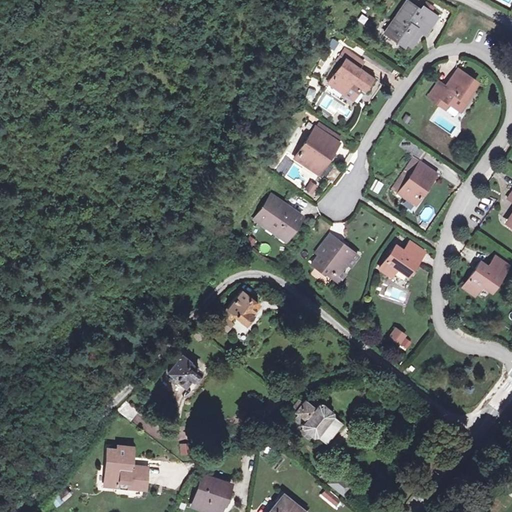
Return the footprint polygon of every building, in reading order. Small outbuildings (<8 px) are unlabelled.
[(384,33),(400,43),(405,43),(409,36),(417,35),(420,31),(424,34),(437,16),(422,5),(419,9),(406,1),(384,33)] [(410,46),(417,35),(409,36),(405,43),(410,46)] [(358,59),(344,49),(335,61),(341,64),(328,83),(342,94),(351,82),(359,87),(363,90),(371,78),(357,68),(354,66),(358,59)] [(462,97),(474,79),(455,67),(447,79),(440,74),(427,95),(439,103),(442,98),(448,102),(457,108),(464,98),(462,97)] [(359,87),(351,82),(342,94),(351,99),(359,87)] [(445,107),(448,102),(442,98),(439,103),(445,107)] [(319,124),(316,128),(335,141),(338,137),(319,124)] [(329,154),(336,143),(335,141),(316,128),(315,127),(293,157),(304,165),(307,160),(316,167),(326,152),(329,154)] [(404,139),(399,146),(418,158),(423,151),(404,139)] [(436,171),(413,156),(391,185),(414,201),(436,171)] [(313,171),(316,167),(307,160),(304,165),(313,171)] [(320,175),(333,184),(340,175),(343,171),(329,161),(320,175)] [(373,178),(369,189),(377,192),(381,182),(373,178)] [(310,195),(316,184),(308,180),(302,190),(310,195)] [(283,203),(270,194),(253,218),(263,224),(265,221),(277,230),(281,224),(290,230),(300,215),(288,206),(286,209),(281,205),(283,203)] [(284,239),(290,230),(281,224),(277,230),(265,221),(263,224),(284,239)] [(344,243),(330,232),(327,235),(341,246),(344,243)] [(349,264),(358,253),(344,243),(341,246),(327,235),(315,250),(318,252),(311,261),(323,270),(327,265),(333,270),(330,274),(337,280),(344,271),(340,268),(346,261),(349,264)] [(407,271),(423,249),(410,239),(404,247),(396,241),(380,264),(390,271),(397,263),(407,271)] [(260,243),(258,251),(267,253),(269,245),(260,243)] [(491,288),(509,264),(496,254),(489,264),(481,258),(463,283),(474,292),(482,281),(491,288)] [(344,271),(349,264),(346,261),(340,268),(344,271)] [(244,320),(258,301),(240,287),(226,305),(234,311),(233,312),(244,320)] [(233,312),(234,311),(226,305),(222,310),(230,317),(233,312)] [(230,320),(219,311),(213,318),(225,327),(230,320)] [(393,324),(387,332),(397,340),(403,332),(393,324)] [(409,337),(404,334),(400,340),(404,344),(409,337)] [(188,357),(180,351),(166,369),(173,375),(173,376),(181,383),(187,375),(189,376),(196,366),(187,358),(188,357)] [(173,376),(173,375),(166,369),(162,373),(170,380),(173,376)] [(115,405),(129,417),(137,407),(125,396),(115,405)] [(328,411),(329,410),(314,398),(312,401),(307,396),(302,401),(298,398),(297,401),(293,398),(289,404),(292,407),(291,408),(294,411),(290,416),(296,421),(295,423),(309,434),(311,432),(328,411)] [(337,419),(328,411),(311,432),(321,440),(337,419)] [(117,444),(108,443),(105,478),(120,479),(120,476),(127,477),(127,482),(144,484),(146,462),(127,460),(127,454),(130,454),(131,442),(117,441),(117,444)] [(340,490),(347,482),(331,469),(325,477),(340,490)] [(229,480),(202,471),(192,503),(215,510),(219,496),(224,498),(229,480)] [(105,483),(127,484),(127,482),(127,477),(120,476),(120,479),(105,478),(105,483)] [(318,493),(333,506),(340,498),(325,485),(318,493)] [(50,499),(57,508),(72,496),(65,487),(50,499)] [(299,511),(303,508),(281,491),(265,511),(299,511)] [(219,511),(224,498),(219,496),(215,510),(219,511)]
